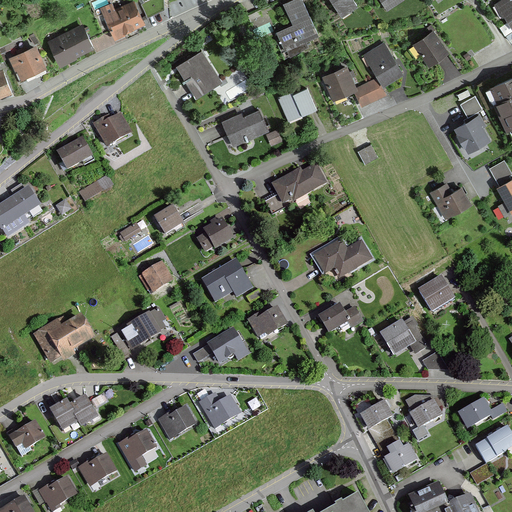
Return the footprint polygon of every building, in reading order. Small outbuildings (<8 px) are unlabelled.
[(317,34),(301,0),(286,0),(285,1),(295,23),(275,32),(279,41),(278,41),(279,43),(280,42),(283,49),(287,48),(290,55),(306,46),(303,40),(317,34)] [(355,5),(352,0),(330,0),(340,15),(355,5)] [(499,19),(503,16),(511,29),(511,0),(502,0),(491,7),(499,19)] [(100,9),(112,36),(142,22),(133,3),(114,12),(111,4),(100,9)] [(73,54),(91,46),(83,27),(50,44),(58,60),(72,53),(73,54)] [(414,45),(428,66),(446,53),(431,32),(414,45)] [(382,85),(401,73),(383,44),(366,54),(372,64),(370,65),(382,85)] [(11,67),(19,83),(44,71),(33,48),(11,58),(15,65),(11,67)] [(198,50),(179,62),(183,68),(181,70),(186,78),(181,81),(182,82),(187,80),(196,95),(218,81),(198,50)] [(346,89),(353,86),(345,68),(323,77),(334,103),(344,99),(345,96),(343,91),(346,89)] [(0,94),(10,90),(3,73),(0,73),(0,94)] [(511,78),(492,88),(499,102),(496,104),(507,129),(511,126),(511,78)] [(375,79),(368,83),(375,98),(384,94),(380,86),(379,87),(375,79)] [(363,104),(375,98),(368,83),(362,86),(363,87),(356,90),(363,104)] [(301,116),(315,109),(306,89),(290,96),(288,93),(277,98),(286,119),(300,113),(301,116)] [(247,140),(267,131),(258,110),(238,119),(236,115),(221,122),(230,142),(243,136),(246,142),(247,141),(247,140)] [(465,151),(488,139),(473,114),(451,126),(465,151)] [(128,134),(118,117),(105,124),(103,121),(95,125),(107,146),(128,134)] [(271,144),(279,140),(275,132),(267,135),(271,144)] [(81,141),(57,154),(66,170),(90,157),(81,141)] [(377,158),(370,144),(357,152),(364,165),(377,158)] [(324,183),(315,166),(296,176),(294,173),(272,185),(277,195),(264,202),(271,215),(285,208),(282,203),(303,191),(305,194),(324,183)] [(511,210),(511,176),(511,175),(494,185),(509,212),(511,210)] [(78,192),(84,201),(100,192),(94,183),(78,192)] [(469,204),(460,188),(449,194),(444,185),(431,192),(446,217),(469,204)] [(38,206),(27,190),(2,206),(0,203),(0,229),(0,230),(38,206)] [(181,224),(180,222),(172,208),(154,219),(164,235),(181,224)] [(214,248),(231,238),(221,221),(216,224),(214,221),(211,223),(212,226),(204,232),(206,235),(198,240),(205,253),(214,248)] [(124,241),(136,235),(133,229),(134,228),(133,227),(120,234),(124,241)] [(335,245),(315,257),(323,270),(329,267),(332,267),(333,269),(331,270),(333,273),(334,273),(336,277),(338,276),(338,275),(349,268),(351,272),(371,260),(360,242),(345,251),(340,242),(335,245)] [(236,297),(250,288),(234,262),(202,281),(212,298),(220,293),(222,295),(224,293),(223,291),(230,287),(236,297)] [(153,291),(169,281),(160,265),(143,274),(146,279),(141,282),(147,291),(151,288),(153,291)] [(430,311),(452,298),(440,278),(418,291),(430,311)] [(249,304),(261,296),(258,290),(245,297),(249,304)] [(351,329),(361,322),(353,308),(343,314),(338,306),(319,318),(328,333),(347,322),(351,329)] [(285,325),(275,309),(261,317),(259,314),(248,321),(260,340),(261,340),(265,337),(265,336),(264,334),(266,332),(268,335),(285,325)] [(129,327),(121,332),(130,348),(138,343),(139,344),(158,333),(153,326),(163,320),(157,310),(141,320),(141,319),(134,322),(135,323),(128,327),(129,327)] [(35,335),(50,361),(90,337),(80,319),(67,326),(62,318),(35,335)] [(418,352),(426,347),(413,327),(406,332),(400,323),(380,335),(393,355),(413,343),(418,352)] [(236,330),(213,345),(224,363),(238,354),(242,359),(251,353),(236,330)] [(128,354),(120,340),(114,344),(122,358),(128,354)] [(439,356),(427,363),(432,372),(445,365),(439,356)] [(106,402),(102,394),(90,401),(91,401),(95,408),(106,402)] [(219,425),(237,414),(228,398),(217,404),(212,395),(200,402),(208,415),(206,416),(214,430),(220,426),(219,425)] [(87,418),(94,414),(84,399),(74,404),(74,403),(72,404),(73,405),(69,408),(77,421),(80,426),(89,421),(87,418)] [(251,412),(260,407),(255,399),(247,403),(251,412)] [(469,427),(490,416),(492,420),(505,412),(501,404),(488,412),(482,401),(461,413),(469,427)] [(66,423),(68,426),(77,421),(69,408),(66,402),(62,405),(61,403),(60,404),(60,406),(50,412),(59,427),(66,423)] [(411,413),(419,428),(440,416),(432,402),(411,413)] [(391,417),(383,403),(362,415),(370,429),(367,430),(376,445),(393,435),(385,420),(391,417)] [(194,424),(185,408),(174,414),(173,412),(158,420),(165,432),(172,428),(176,435),(194,424)] [(43,438),(34,422),(17,432),(15,429),(7,434),(21,457),(30,451),(28,448),(43,438)] [(485,464),(511,447),(511,436),(506,427),(474,446),(485,464)] [(154,448),(145,432),(128,442),(127,439),(119,444),(134,471),(144,466),(139,457),(154,448)] [(382,456),(400,446),(393,435),(376,445),(382,456)] [(415,461),(407,446),(386,458),(395,472),(415,461)] [(114,472),(105,455),(88,465),(87,463),(79,468),(86,480),(92,476),(96,482),(114,472)] [(472,478),(476,485),(482,482),(477,474),(472,478)] [(75,495),(65,479),(48,489),(47,486),(39,491),(46,503),(52,499),(56,506),(75,495)] [(474,511),(468,497),(454,503),(443,499),(437,485),(409,498),(414,509),(417,508),(418,511),(474,511)] [(366,511),(357,495),(341,503),(340,501),(334,505),(335,507),(326,511),(366,511)] [(30,511),(22,498),(7,507),(6,510),(3,511),(30,511)]
